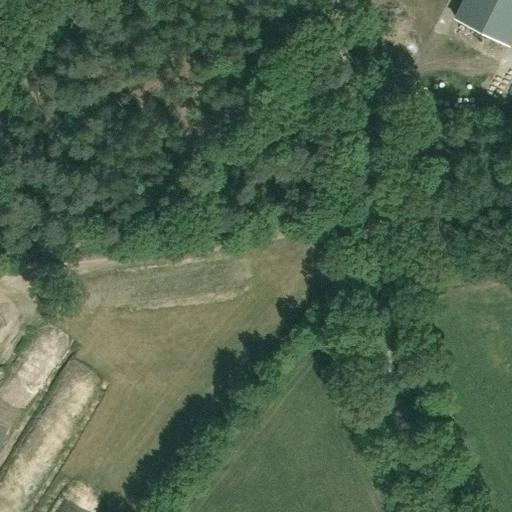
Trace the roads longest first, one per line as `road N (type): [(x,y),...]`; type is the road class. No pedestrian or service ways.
road 1 (track): [(0,275),(373,219)]
road 2 (track): [(452,511),(401,379),(373,219)]
road 3 (track): [(373,219),(339,0)]
road 4 (track): [(373,219),(511,200)]
